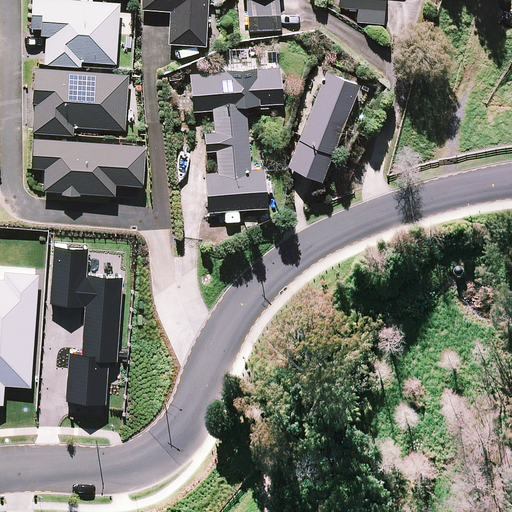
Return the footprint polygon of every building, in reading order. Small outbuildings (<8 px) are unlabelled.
[(33,0),(32,26),(42,27),(41,34),(48,34),(46,62),(83,65),(83,60),(116,62),(120,2),(82,0),(33,0)] [(142,0),(142,8),(153,9),(172,10),(170,42),(206,45),(208,0),(142,0)] [(280,29),(279,0),(257,0),(248,0),(249,30),(280,29)] [(385,0),(340,0),(340,8),(359,9),(358,22),(384,23),(385,0)] [(193,110),(215,108),(217,133),(205,134),(207,150),(217,149),(219,173),(206,174),(209,211),(238,209),(268,206),(265,168),(251,169),(246,106),(283,103),(280,66),(190,73),(193,110)] [(360,81),(326,68),(288,167),(322,180),(360,81)] [(128,73),(36,69),(33,131),(72,133),(73,126),(125,128),(128,73)] [(61,191),(61,193),(79,194),(79,192),(115,194),(116,183),(143,184),(146,145),(33,138),(31,166),(46,167),(44,189),(61,191)]
